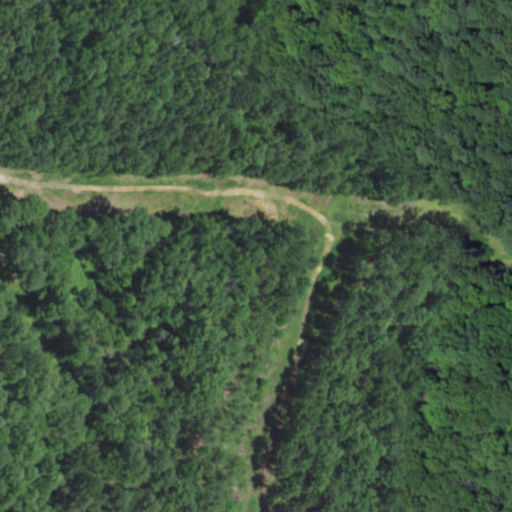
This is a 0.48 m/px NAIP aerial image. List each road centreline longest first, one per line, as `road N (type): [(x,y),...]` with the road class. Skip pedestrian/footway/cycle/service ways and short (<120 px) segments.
road 1 (track): [(0,175),(243,188),(320,214),(326,245),(245,511)]
road 2 (track): [(326,223),(458,225),(511,255)]
